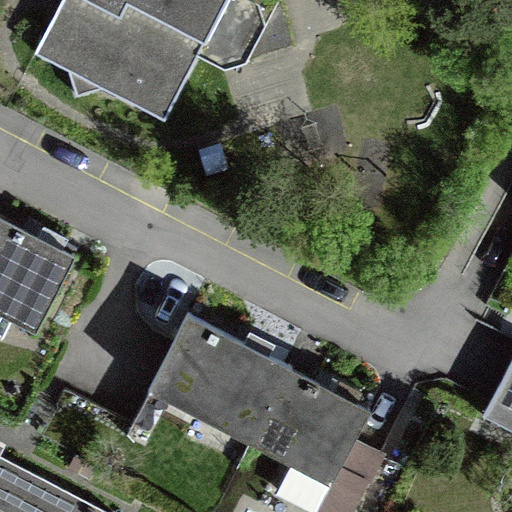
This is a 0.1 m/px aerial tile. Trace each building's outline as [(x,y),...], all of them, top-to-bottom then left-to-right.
[(77,0),(44,70),(162,127),(223,0),(77,0)] [(0,216),(0,333),(3,335),(19,302),(41,314),(73,254),(0,216)] [(257,429),(288,366),(193,320),(162,383),(257,429)] [(288,366),(257,429),(250,443),(290,463),(278,488),(328,511),(350,511),(367,478),(338,464),(367,404),(288,366)] [(511,436),(511,378),(489,424),(511,436)] [(0,511),(87,511),(0,467),(0,511)]
